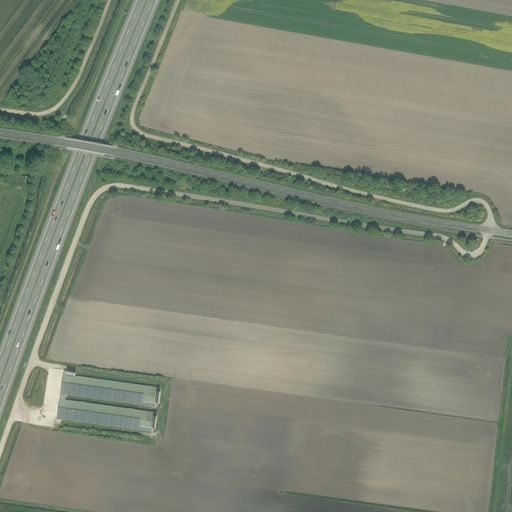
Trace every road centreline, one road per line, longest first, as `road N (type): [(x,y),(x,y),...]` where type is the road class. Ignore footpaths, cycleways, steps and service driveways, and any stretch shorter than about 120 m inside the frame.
road 1 (track): [(179,0),(133,109),(132,125),(143,135),(437,209),(480,200),(492,215),(485,244),(472,255),(440,236),(117,185),(102,190),(89,206),(0,455)]
road 2 (tertiary): [(0,133),(511,233)]
road 3 (motorway): [(0,400),(153,0)]
road 4 (motorway): [(142,0),(0,368)]
road 5 (track): [(111,0),(56,111),(0,110)]
